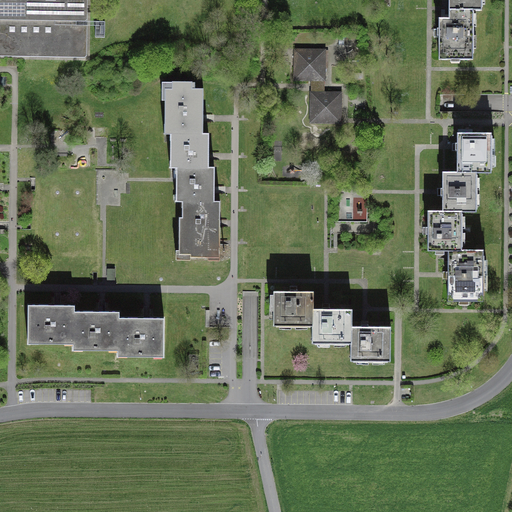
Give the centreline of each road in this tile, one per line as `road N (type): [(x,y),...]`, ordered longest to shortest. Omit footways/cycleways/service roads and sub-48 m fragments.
road 1 (residential): [(511,368),(484,393),(443,409),(256,411)]
road 2 (residential): [(256,411),(0,414)]
